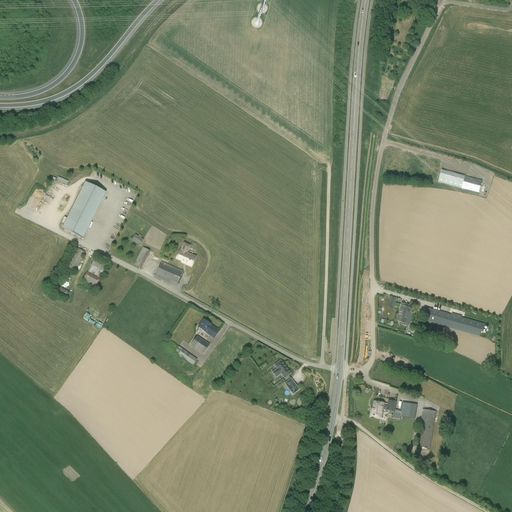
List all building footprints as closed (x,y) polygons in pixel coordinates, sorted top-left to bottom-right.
[(438,182),(462,188),(466,189),(479,193),(482,181),(465,177),(441,170),(438,182)] [(62,227),(80,237),(103,192),(85,183),(62,227)] [(135,234),(131,240),(139,246),(143,239),(135,234)] [(190,246),(184,243),(181,250),(180,250),(176,258),(187,263),(186,264),(191,266),(196,257),(187,253),(190,246)] [(150,251),(143,247),(134,264),(142,268),(150,251)] [(85,252),(76,248),(65,267),(74,272),(85,252)] [(94,259),(88,271),(83,280),(95,287),(100,278),(107,265),(94,259)] [(183,271),(161,261),(155,276),(169,282),(170,280),(177,283),(183,271)] [(55,291),(66,297),(69,292),(58,286),(55,291)] [(391,296),(388,306),(393,307),(396,298),(391,296)] [(401,306),(397,321),(405,324),(410,309),(401,306)] [(483,324),(461,318),(462,316),(452,313),(451,315),(428,308),(424,320),(480,336),(483,324)] [(206,333),(214,339),(219,330),(211,324),(203,319),(198,328),(206,333)] [(412,325),(410,331),(418,333),(419,327),(412,325)] [(197,336),(190,346),(203,354),(210,345),(197,336)] [(197,359),(178,346),(174,353),(177,355),(177,354),(193,365),(197,359)] [(291,374),(281,360),(274,365),(277,369),(272,373),(276,377),(281,374),(284,379),(291,374)] [(289,380),(284,384),(293,395),(298,391),(289,380)] [(381,418),(382,410),(386,411),(394,412),(393,418),(400,419),(398,433),(412,436),(417,405),(403,403),(402,411),(395,410),(397,402),(388,400),(388,404),(374,402),(373,411),(371,411),(370,416),(381,418)] [(430,449),(436,411),(423,409),(417,447),(430,449)]
